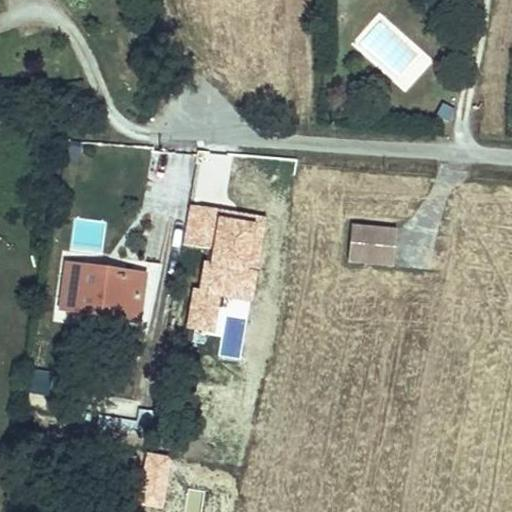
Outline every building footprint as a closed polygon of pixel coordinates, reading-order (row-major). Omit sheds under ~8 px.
[(398,233),(354,228),(350,261),(395,266),(398,233)] [(70,269),(64,308),(104,314),(112,275),(70,269)] [(112,275),(104,314),(138,318),(144,279),(112,275)] [(32,369),(30,394),(51,396),(53,371),(32,369)] [(148,454),(140,503),(163,507),(172,460),(148,454)] [(123,462),(120,483),(135,484),(137,464),(123,462)]
